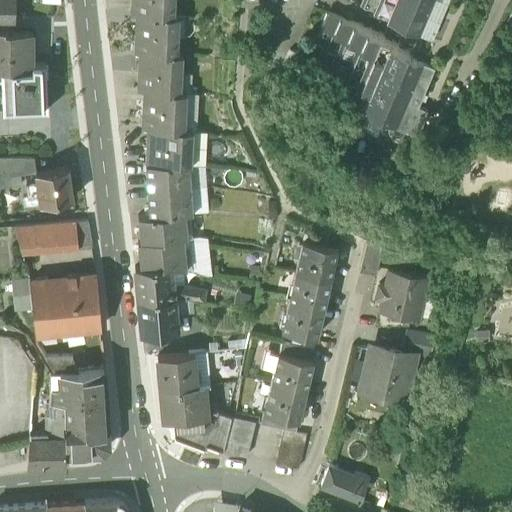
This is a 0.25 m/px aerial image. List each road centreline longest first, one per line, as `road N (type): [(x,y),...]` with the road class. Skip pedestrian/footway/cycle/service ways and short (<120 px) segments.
road 1 (secondary): [(151,482),(127,407),(92,159),(83,0)]
road 2 (residential): [(354,248),(317,431),(283,511)]
road 3 (secondary): [(151,482),(0,493)]
road 4 (residential): [(151,482),(253,496),(280,511)]
